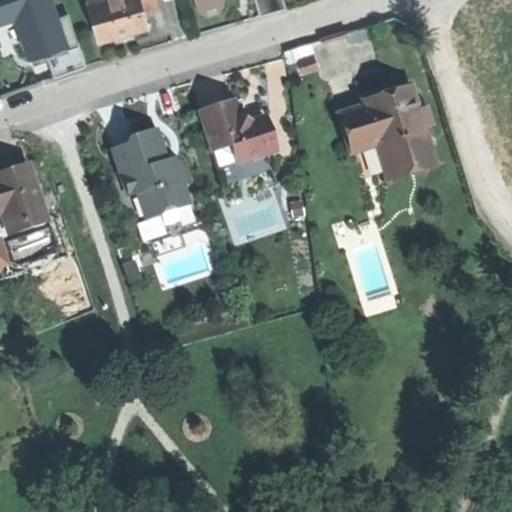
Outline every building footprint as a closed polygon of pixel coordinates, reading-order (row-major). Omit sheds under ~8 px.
[(55,75),(85,65),(68,16),(58,19),(52,0),(0,0),(0,25),(15,21),(28,60),(48,54),(55,75)] [(91,0),(87,1),(99,41),(114,36),(132,31),(148,27),(142,6),(140,0),(91,0)] [(194,0),(197,10),(207,16),(218,13),(222,4),(221,0),(255,0),(260,16),(287,8),(284,0),(194,0)] [(135,39),(132,31),(114,36),(116,44),(126,41),(135,39)] [(496,182),(511,177),(511,109),(495,40),(463,47),(496,182)] [(298,59),(303,74),(319,69),(314,54),(298,59)] [(353,111),(366,152),(392,144),(402,175),(451,160),(427,87),(386,100),(353,111)] [(218,108),(200,114),(212,151),(225,147),(227,153),(233,151),(237,164),(275,152),(264,119),(249,124),(238,117),(233,103),(218,108)] [(127,144),(112,150),(128,197),(137,194),(146,220),(160,215),(175,210),(189,205),(186,197),(175,166),(165,162),(155,130),(136,136),(135,142),(127,144)] [(218,170),(237,164),(233,151),(227,153),(225,147),(212,151),(218,170)] [(181,164),(175,166),(186,197),(187,181),(181,164)] [(0,214),(0,215),(5,229),(21,223),(22,226),(46,218),(28,166),(3,174),(0,175),(0,214)] [(177,216),(175,210),(160,215),(162,221),(168,225),(175,223),(177,216)] [(0,215),(0,214),(0,238),(47,223),(46,218),(22,226),(21,223),(5,229),(0,215)]
